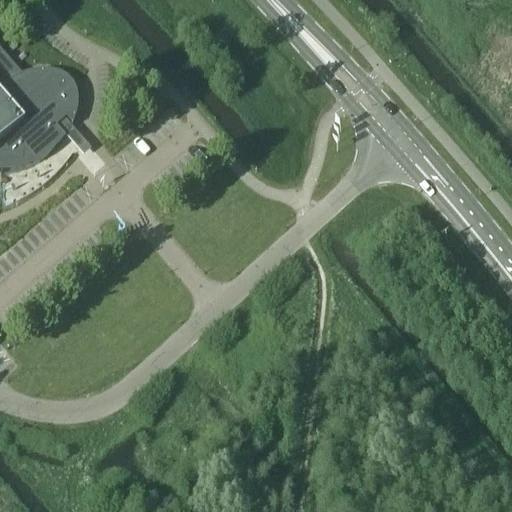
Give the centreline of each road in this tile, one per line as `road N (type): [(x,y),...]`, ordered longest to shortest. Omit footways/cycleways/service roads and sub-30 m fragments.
road 1 (unclassified): [(304,224),(90,410),(48,411),(0,394)]
road 2 (secondary): [(397,141),(266,0)]
road 3 (secondary): [(511,282),(397,141)]
road 4 (unclassified): [(304,224),(397,141)]
